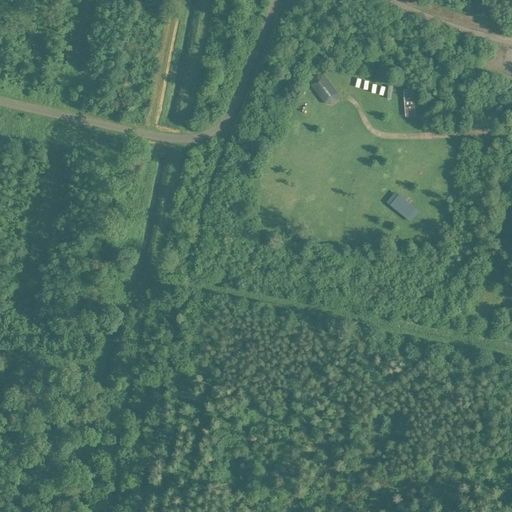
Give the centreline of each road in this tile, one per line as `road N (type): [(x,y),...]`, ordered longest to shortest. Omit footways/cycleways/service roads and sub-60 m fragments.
road 1 (track): [(102,511),(207,0)]
road 2 (track): [(77,511),(175,0)]
road 3 (track): [(511,342),(195,280),(184,287),(150,280)]
road 4 (track): [(184,287),(511,357)]
